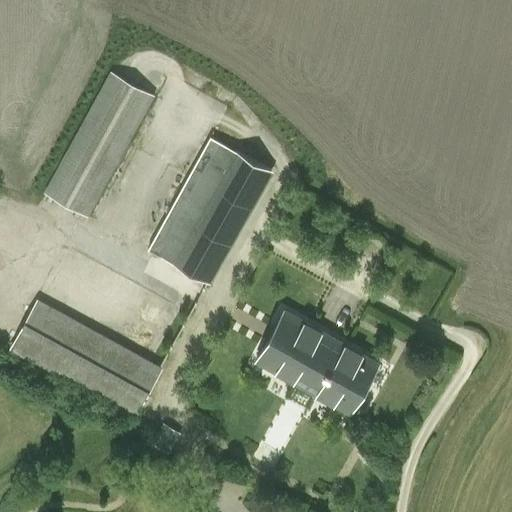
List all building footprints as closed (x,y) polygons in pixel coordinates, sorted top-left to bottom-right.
[(112,73),(46,192),(87,215),(153,95),(112,73)] [(210,137),(148,248),(173,262),(236,151),(210,137)] [(236,151),(173,262),(209,282),(272,170),(236,151)] [(369,304),(336,286),(313,327),(345,345),(369,304)] [(160,369),(38,301),(12,347),(134,416),(160,369)] [(345,345),(313,327),(286,376),(351,412),(378,364),(345,345)]
